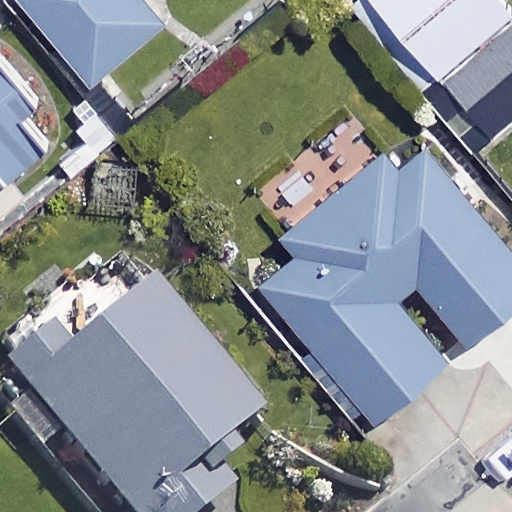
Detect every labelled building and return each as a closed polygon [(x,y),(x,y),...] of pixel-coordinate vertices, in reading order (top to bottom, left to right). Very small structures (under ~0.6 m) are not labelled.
[(27,0),(95,82),(165,25),(144,0),(27,0)] [(378,0),(441,75),(511,16),(511,11),(502,0),(378,0)] [(511,16),(441,75),(493,137),(511,121),(511,16)] [(0,171),(9,183),(66,134),(0,57),(0,171)] [(511,310),(511,244),(421,131),(342,194),(311,156),(269,190),(314,246),(265,286),(375,424),(448,365),(396,300),(421,280),(472,343),(511,310)] [(258,424),(150,294),(70,361),(51,338),(6,375),(120,511),(212,511),(225,501),(201,472),(258,424)]
